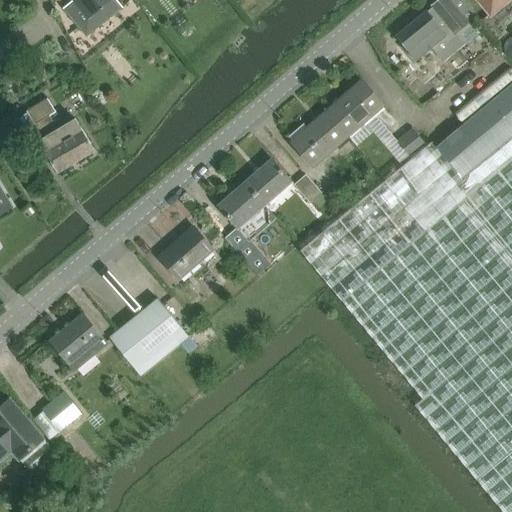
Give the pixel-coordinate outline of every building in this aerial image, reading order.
[(71,0),(73,1),(64,9),(79,28),(102,9),(110,18),(122,8),(115,0),(71,0)] [(487,29),(481,21),(477,16),(463,0),(440,0),(396,38),(415,61),(432,48),(443,62),(464,45),(465,47),(487,29)] [(481,21),(487,29),(498,41),(507,34),(499,24),(511,14),(511,0),(477,0),(490,14),(481,21)] [(454,115),(463,125),(511,83),(511,71),(510,69),(454,115)] [(327,112),(348,137),(383,106),(362,82),(327,112)] [(511,85),(436,148),(462,178),(511,136),(511,85)] [(27,113),(28,114),(24,116),(24,117),(20,120),(19,119),(13,123),(29,149),(40,143),(59,173),(95,151),(76,121),(58,131),(50,117),(56,113),(48,100),(27,113)] [(348,137),(327,112),(291,143),(312,168),(348,137)] [(413,129),(393,144),(405,159),(424,143),(413,129)] [(432,143),(301,252),(410,384),(422,399),(413,407),(451,452),(486,495),(500,511),(511,511),(511,136),(462,178),(436,148),(432,143)] [(245,184),(265,206),(292,183),(272,160),(245,184)] [(322,194),(306,175),(294,185),(310,204),(313,202),(319,209),(328,201),(322,194)] [(265,206),(245,184),(218,207),(238,230),(265,206)] [(0,213),(11,207),(0,188),(0,213)] [(179,281),(214,251),(194,228),(159,258),(179,281)] [(253,263),(276,246),(266,233),(243,249),(253,263)] [(110,340),(138,373),(186,334),(158,300),(110,340)] [(50,343),(74,373),(95,355),(108,345),(84,315),(50,343)] [(42,410),(60,432),(82,415),(63,393),(42,410)] [(19,460),(43,439),(10,400),(0,408),(0,461),(12,452),(19,460)]
